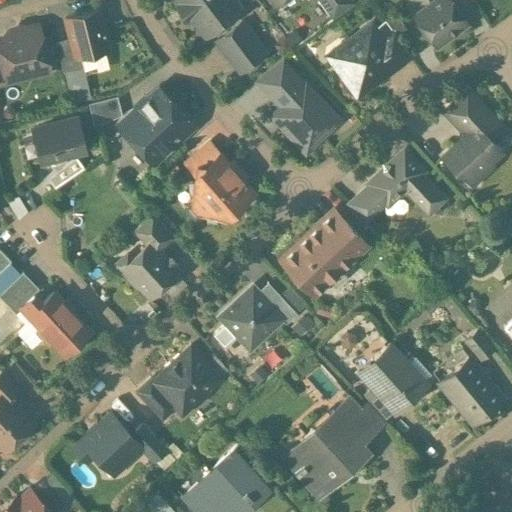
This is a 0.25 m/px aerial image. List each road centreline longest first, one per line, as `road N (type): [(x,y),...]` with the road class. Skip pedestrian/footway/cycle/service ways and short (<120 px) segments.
road 1 (residential): [(304,195),(137,0)]
road 2 (residential): [(304,195),(485,46)]
road 3 (residential): [(135,349),(304,195)]
road 4 (residential): [(0,473),(135,349)]
road 5 (residential): [(19,221),(135,349)]
road 6 (residential): [(511,425),(414,499)]
